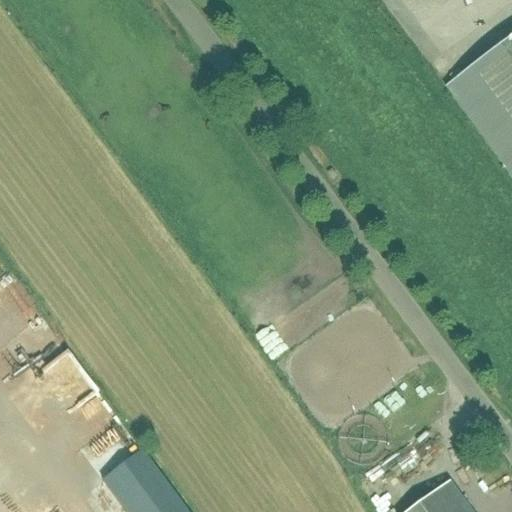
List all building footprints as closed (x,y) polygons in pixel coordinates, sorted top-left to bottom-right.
[(511,40),(445,90),(492,154),(511,181),(511,40)] [(272,332),(260,341),(277,364),(289,356),(272,332)] [(69,443),(90,427),(77,409),(56,424),(69,443)] [(184,511),(170,493),(142,454),(98,487),(115,510),(119,507),(122,511),(184,511)] [(96,487),(103,480),(85,462),(78,469),(96,487)] [(468,511),(449,485),(412,511),(468,511)]
